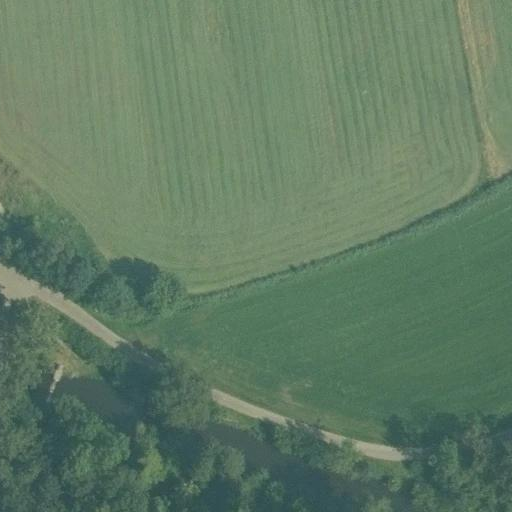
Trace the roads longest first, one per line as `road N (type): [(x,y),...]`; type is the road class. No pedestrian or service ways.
road 1 (unclassified): [(0,283),(44,292),(193,387),(381,454),(466,448),(511,435)]
road 2 (unclassified): [(35,511),(0,325)]
